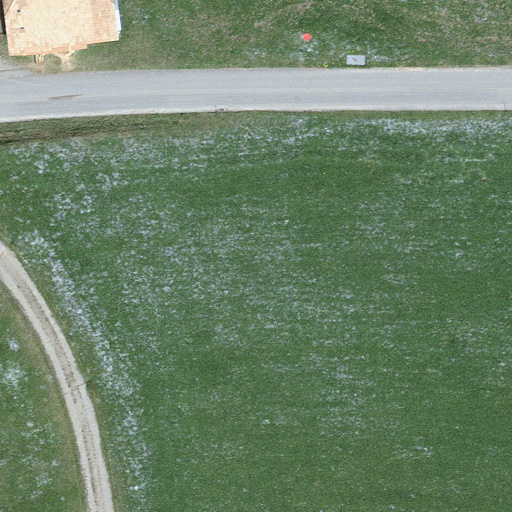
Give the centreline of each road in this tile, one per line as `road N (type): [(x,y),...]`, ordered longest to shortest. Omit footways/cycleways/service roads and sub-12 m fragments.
road 1 (unclassified): [(511,91),(0,98)]
road 2 (track): [(102,511),(96,465),(50,334),(0,263)]
